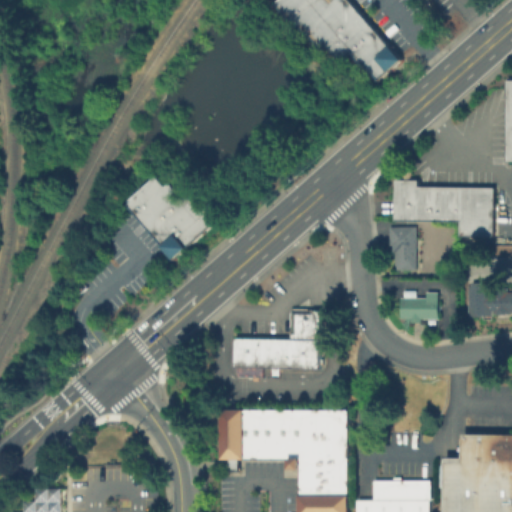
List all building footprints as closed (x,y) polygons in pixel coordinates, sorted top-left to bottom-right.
[(302,0),(289,12),(286,15),(275,2),(277,0),(302,0)] [(289,12),(302,0),(332,0),(302,27),(289,12)] [(302,27),(332,0),(351,0),(371,22),(334,55),(325,43),(320,47),(302,27)] [(334,55),(371,22),(402,58),(377,80),(352,53),(341,62),(334,55)] [(125,201),(156,175),(165,185),(170,181),(185,199),(190,195),(202,210),(211,202),(222,214),(186,245),(187,247),(174,258),(162,245),(163,244),(125,201)] [(426,220),(395,220),(396,214),(394,213),(394,179),(418,179),(418,185),(426,186),(426,220)] [(494,187),(493,236),(460,236),(460,221),(426,220),(426,186),(494,187)] [(414,271),(394,271),(394,252),(391,252),(391,245),(388,245),(388,226),(414,226),(414,271)] [(468,315),(469,285),(471,285),(471,282),(490,282),(490,291),(511,291),(511,311),(511,313),(506,312),(506,314),(494,313),(494,315),(468,315)] [(420,316),(420,322),(409,322),(410,316),(400,316),(400,297),(426,298),(426,291),(439,291),(438,316),(420,316)] [(290,338),(290,308),(321,309),(321,339),(290,338)] [(321,339),(320,368),(234,366),(235,337),(290,338),(321,339)] [(299,511),(299,469),(290,469),(290,458),(240,457),(240,471),(229,471),(229,457),(222,457),(222,409),(350,410),(350,511),(299,511)] [(511,511),(446,511),(446,456),(465,456),(465,434),(511,433),(511,511)] [(433,479),(433,511),(358,511),(358,500),(373,500),(373,478),(433,479)]
